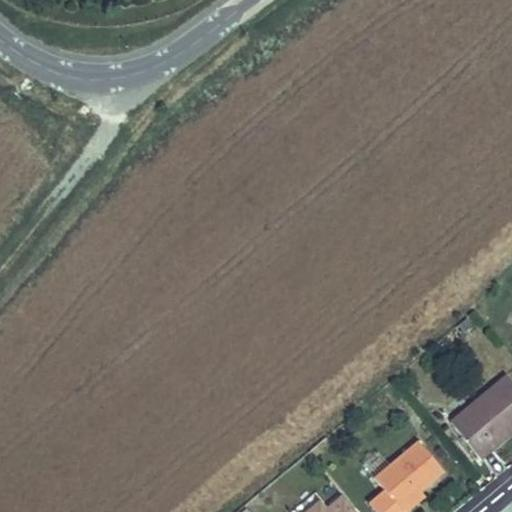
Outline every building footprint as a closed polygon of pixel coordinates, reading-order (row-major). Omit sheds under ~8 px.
[(450,423),(479,459),(511,431),(511,382),(507,376),(450,423)] [(368,504),(375,511),(402,511),(400,509),(420,492),(444,473),(418,441),(374,478),(384,491),(368,504)] [(400,509),(402,511),(406,511),(425,497),(420,492),(400,509)] [(355,511),(343,495),(325,510),(322,511),(309,511),(308,511),(306,511),(355,511)] [(308,511),(309,511),(322,511),(325,510),(319,502),(308,511)]
